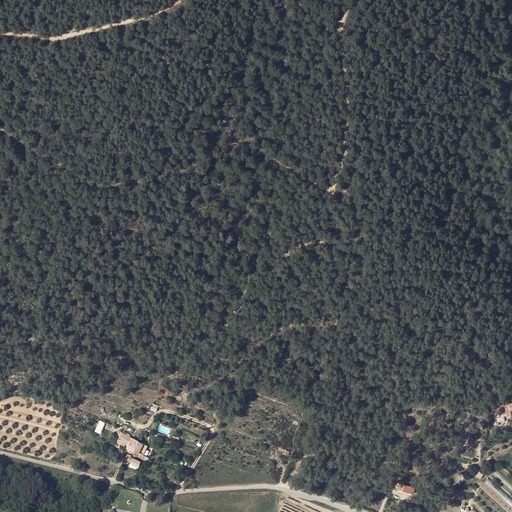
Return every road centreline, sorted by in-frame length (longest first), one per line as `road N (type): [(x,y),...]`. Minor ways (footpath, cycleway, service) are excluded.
road 1 (track): [(353,0),(340,26),(346,106),(332,196),(352,230),(345,240),(299,244),(285,254),(324,316),(257,336),(186,396),(217,429),(178,487)]
road 2 (tertiary): [(370,511),(278,485),(126,484),(0,449)]
road 3 (track): [(0,130),(96,182),(156,178),(246,141),(333,188)]
road 4 (track): [(178,0),(53,38),(0,34)]
